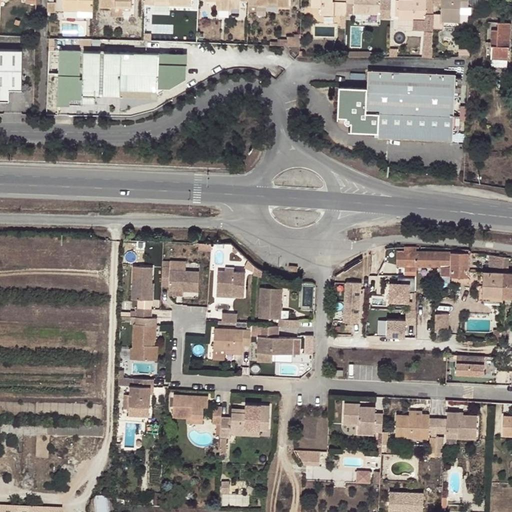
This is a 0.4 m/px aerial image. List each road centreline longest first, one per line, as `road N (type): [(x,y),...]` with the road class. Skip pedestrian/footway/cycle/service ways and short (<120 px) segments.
road 1 (residential): [(278,116),(269,94),(233,85),(145,130),(0,130)]
road 2 (residential): [(0,219),(257,221)]
road 3 (secondary): [(0,183),(251,192)]
road 4 (residential): [(179,312),(176,377),(318,386)]
road 5 (unclassified): [(317,269),(369,239),(449,236),(511,245)]
road 6 (residential): [(318,386),(511,395)]
road 7 (residential): [(461,346),(320,341)]
